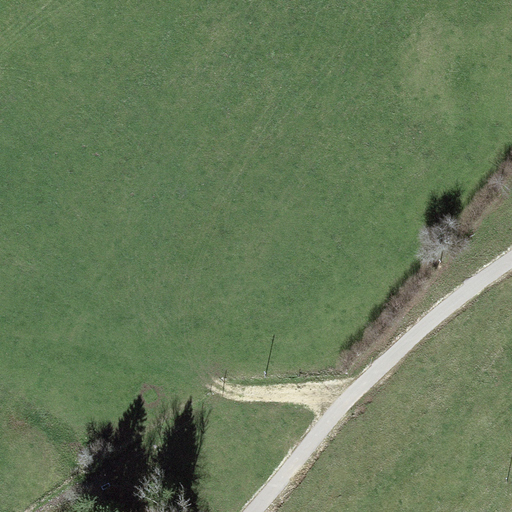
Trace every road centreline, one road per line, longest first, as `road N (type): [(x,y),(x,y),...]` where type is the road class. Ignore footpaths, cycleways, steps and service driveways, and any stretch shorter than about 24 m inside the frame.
road 1 (track): [(511,252),(404,336),(246,511)]
road 2 (track): [(348,393),(233,391),(206,379)]
